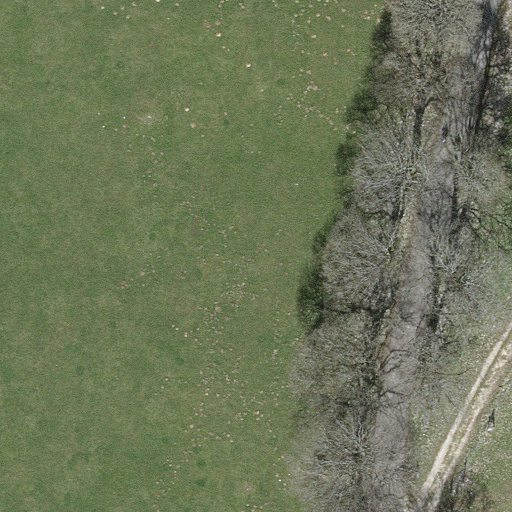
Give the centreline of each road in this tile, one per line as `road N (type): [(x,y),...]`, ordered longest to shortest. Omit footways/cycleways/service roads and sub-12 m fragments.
road 1 (unclassified): [(487,0),(403,370),(397,511)]
road 2 (track): [(431,511),(468,419),(511,351)]
